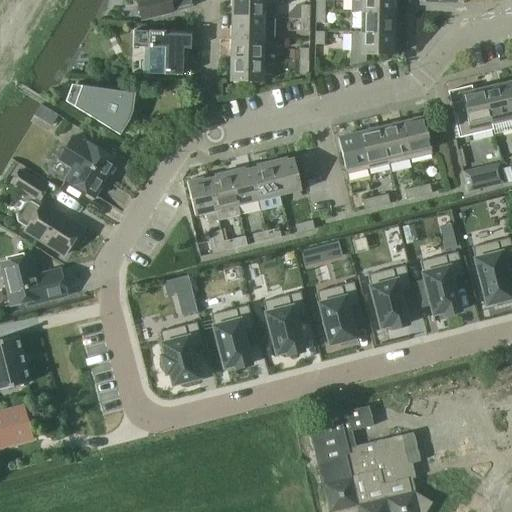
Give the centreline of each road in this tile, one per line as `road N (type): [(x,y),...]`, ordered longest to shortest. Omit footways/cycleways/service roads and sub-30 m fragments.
road 1 (residential): [(511,339),(165,419),(138,408),(106,264),(180,141),(210,133)]
road 2 (residential): [(210,133),(406,92),(455,36),(511,24)]
road 3 (residential): [(210,133),(211,0)]
